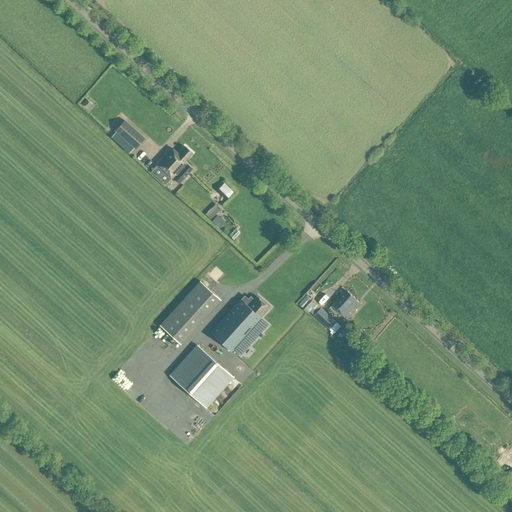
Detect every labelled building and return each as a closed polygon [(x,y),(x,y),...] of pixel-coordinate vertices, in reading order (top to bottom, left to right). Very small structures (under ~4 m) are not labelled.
[(82,103),(87,108),(90,103),(85,99),(82,103)] [(135,149),(145,138),(124,119),(114,130),(115,131),(110,136),(129,153),(134,148),(135,149)] [(185,161),(193,153),(184,145),(178,153),(171,147),(155,165),(171,179),(186,162),(185,161)] [(226,198),(236,189),(227,179),(216,187),(226,198)] [(221,209),(216,204),(206,214),(211,219),(221,209)] [(211,220),(219,227),(225,220),(217,213),(211,220)] [(179,345),(220,301),(199,282),(159,326),(179,345)] [(338,298),(332,305),(348,319),(362,303),(347,291),(340,299),(338,298)] [(233,355),(281,398),(302,374),(252,329),(261,318),(260,317),(268,307),(256,296),(248,305),(240,299),(210,333),(234,354),(233,355)] [(304,309),(308,313),(310,311),(314,315),(329,329),(337,321),(321,307),(320,307),(312,300),(304,309)] [(347,345),(355,352),(363,344),(354,336),(347,345)] [(234,377),(196,344),(169,375),(206,408),(234,377)] [(277,455),(301,431),(300,430),(303,426),(295,418),(287,427),(295,434),(286,444),(279,437),(269,447),(277,455)]
